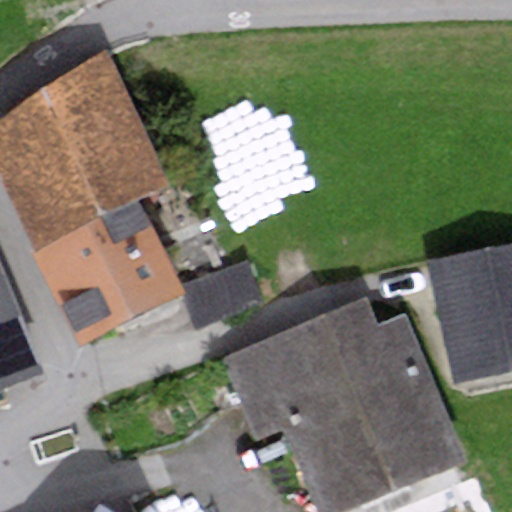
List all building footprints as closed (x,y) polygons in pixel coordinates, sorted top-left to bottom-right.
[(105,52),(0,120),(0,182),(34,251),(30,253),(79,345),(181,295),(185,293),(181,286),(135,198),(167,185),(105,52)] [(511,244),(428,263),(454,384),(511,371),(511,244)] [(246,261),(181,286),(185,293),(181,295),(195,331),(261,302),(246,261)] [(0,397),(45,380),(0,271),(0,397)] [(365,299),(224,359),(258,439),(281,430),(316,511),(347,511),(469,460),(405,311),(376,324),(365,299)]
